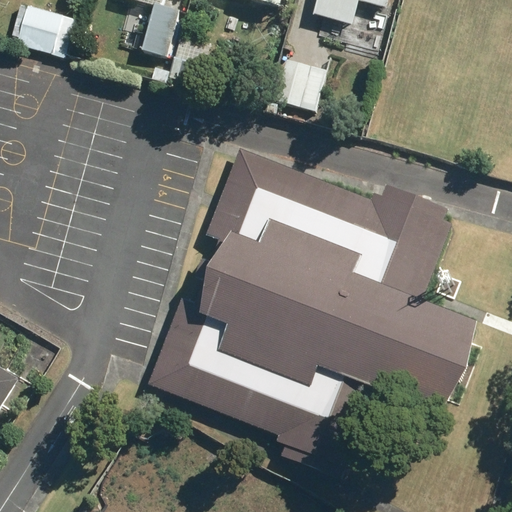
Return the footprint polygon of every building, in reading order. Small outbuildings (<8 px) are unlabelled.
[(360,0),(381,6),(382,0),(319,0),(315,13),(347,22),(352,0),(360,0)] [(183,10),(157,3),(145,52),(170,59),(183,10)] [(67,16),(21,4),(15,28),(61,40),(67,16)] [(221,69),(184,59),(178,81),(215,91),(221,69)] [(329,70),(287,61),(277,105),(318,114),(329,70)] [(184,300),(151,387),(280,437),(278,443),(361,474),(390,397),(452,421),(472,371),(480,325),(426,304),(456,226),(375,195),(372,202),(241,152),(209,237),(222,242),(197,305),(184,300)] [(0,418),(23,382),(0,368),(0,418)] [(173,459),(145,441),(114,489),(150,511),(190,511),(206,489),(208,486),(171,463),(173,459)] [(206,489),(190,511),(234,511),(237,509),(206,489)]
